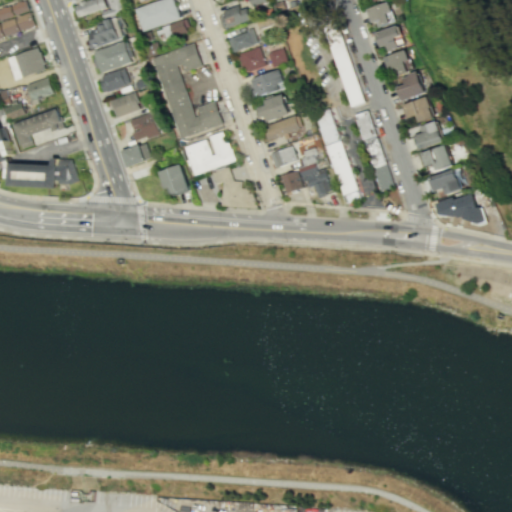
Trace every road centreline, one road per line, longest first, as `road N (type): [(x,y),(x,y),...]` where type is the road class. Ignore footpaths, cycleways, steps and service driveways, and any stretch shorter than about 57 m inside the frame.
road 1 (residential): [(199,0),(280,229)]
road 2 (residential): [(423,220),(343,0)]
road 3 (secondary): [(123,221),(47,0)]
road 4 (secondary): [(123,221),(280,229)]
